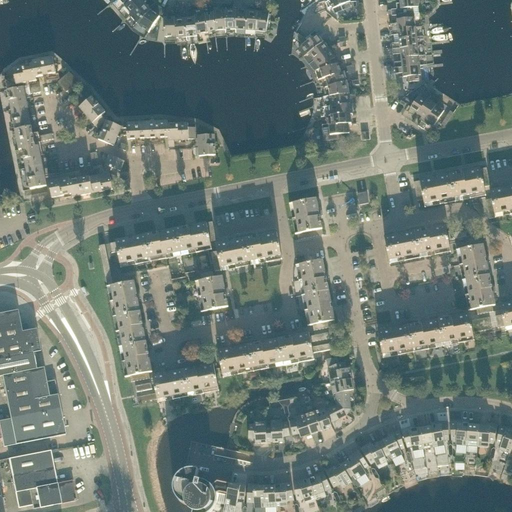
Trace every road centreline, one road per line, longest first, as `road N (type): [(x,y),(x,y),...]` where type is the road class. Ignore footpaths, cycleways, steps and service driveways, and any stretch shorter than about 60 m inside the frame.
road 1 (residential): [(168,337),(291,311),(289,250)]
road 2 (residential): [(398,221),(461,209),(501,236),(511,289)]
road 3 (residential): [(109,423),(88,352),(39,275)]
road 4 (residential): [(25,284),(79,356),(109,423)]
road 5 (residential): [(388,159),(372,0)]
road 6 (residential): [(376,386),(339,237)]
road 7 (residential): [(276,180),(142,207)]
road 8 (residential): [(511,135),(388,159)]
